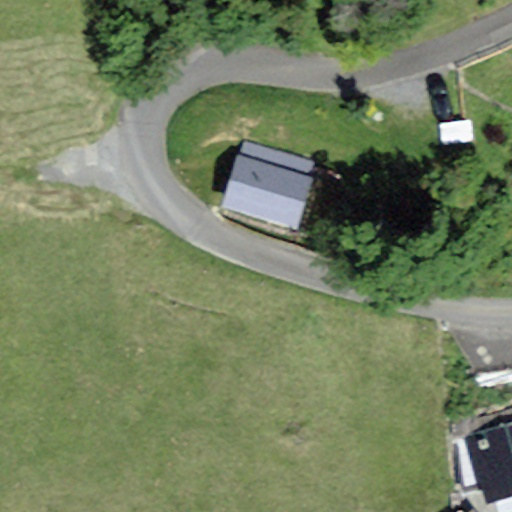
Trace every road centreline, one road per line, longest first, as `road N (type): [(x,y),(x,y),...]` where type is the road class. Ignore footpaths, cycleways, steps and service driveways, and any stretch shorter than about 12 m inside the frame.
road 1 (unclassified): [(389,301),(256,259),(182,218),(148,166),(139,131),(160,91),(207,65),(250,61),(321,79),(371,75),(511,26)]
road 2 (tertiary): [(511,309),(389,301)]
